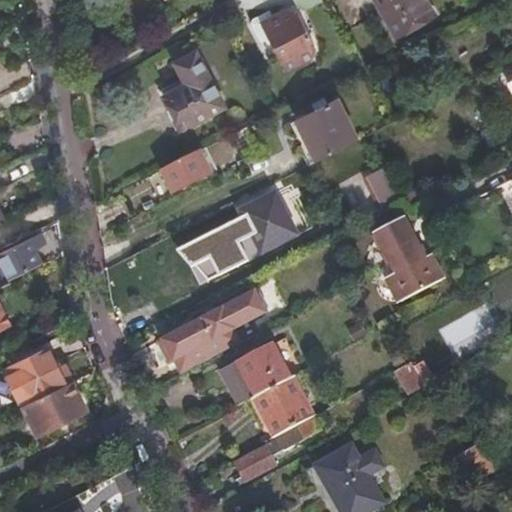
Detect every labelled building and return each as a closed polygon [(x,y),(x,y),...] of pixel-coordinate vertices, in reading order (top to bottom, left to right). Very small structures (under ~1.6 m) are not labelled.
[(293,0),(297,8),(302,10),(318,0),(293,0)] [(374,0),(395,37),(434,16),(425,0),(374,0)] [(261,42),(267,39),(260,24),(273,18),(269,11),(250,21),(261,42)] [(267,39),(285,73),(309,61),(313,47),(298,17),(284,12),(273,18),(260,24),(267,39)] [(181,130),(225,107),(198,52),(176,63),(187,84),(164,96),(181,130)] [(314,163),(354,141),(335,100),(294,121),(314,163)] [(204,146),(198,150),(211,174),(217,171),(204,146)] [(198,150),(160,169),(174,192),(211,174),(198,150)] [(380,210),(400,199),(385,169),(365,179),(380,210)] [(403,191),(412,210),(421,206),(412,187),(403,191)] [(259,255),(296,238),(274,195),(238,213),(241,218),(174,251),(188,267),(196,263),(205,281),(245,262),(236,245),(250,238),(259,255)] [(371,234),(378,248),(409,231),(401,218),(371,234)] [(409,231),(378,248),(392,272),(385,276),(399,301),(439,277),(427,256),(422,258),(409,231)] [(47,242),(42,233),(0,254),(0,259),(9,279),(43,261),(37,248),(47,242)] [(134,281),(143,280),(141,258),(106,261),(110,298),(135,295),(134,281)] [(179,375),(239,344),(233,330),(265,313),(253,292),(156,343),(168,364),(172,362),(179,375)] [(0,300),(0,332),(12,326),(0,300)] [(28,344),(5,354),(10,366),(34,355),(28,344)] [(222,372),(238,403),(253,396),(289,377),(273,344),(238,364),(222,372)] [(34,355),(10,366),(6,368),(23,405),(72,380),(65,363),(58,367),(49,348),(34,355)] [(426,386),(411,360),(395,370),(410,396),(426,386)] [(302,392),(292,375),(289,377),(253,396),(262,414),(302,392)] [(72,380),(23,405),(37,434),(86,410),(72,380)] [(315,415),(302,392),(262,414),(275,437),(315,415)] [(318,420),(316,418),(235,465),(245,482),(275,464),(271,457),(281,450),(284,452),(322,430),(321,428),(326,425),(322,417),(318,420)] [(479,439),(471,445),(473,447),(457,456),(466,471),(476,465),(483,478),(497,469),(479,439)] [(350,446),(316,466),(332,493),(329,495),(339,511),(371,511),(385,504),(350,446)] [(217,475),(195,486),(197,490),(202,495),(223,485),(217,475)] [(511,485),(510,487),(478,508),(480,511),(484,511),(486,511),(487,511),(503,511),(511,506),(511,485)] [(80,511),(87,507),(79,492),(40,511),(80,511)]
